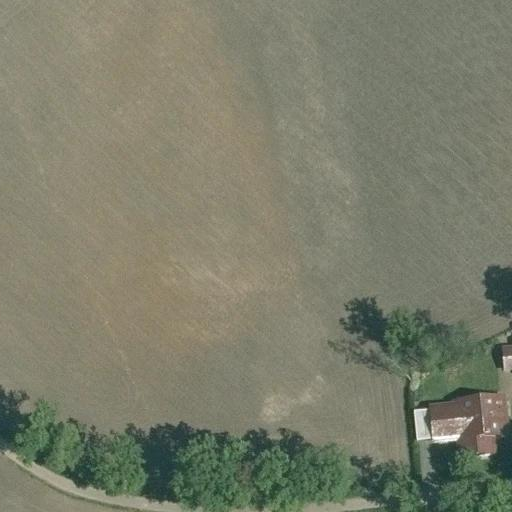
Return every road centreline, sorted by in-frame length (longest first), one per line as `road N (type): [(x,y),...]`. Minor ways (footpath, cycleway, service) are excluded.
road 1 (unclassified): [(195,511),(61,484),(0,444)]
road 2 (unclassified): [(508,511),(456,497),(301,511)]
